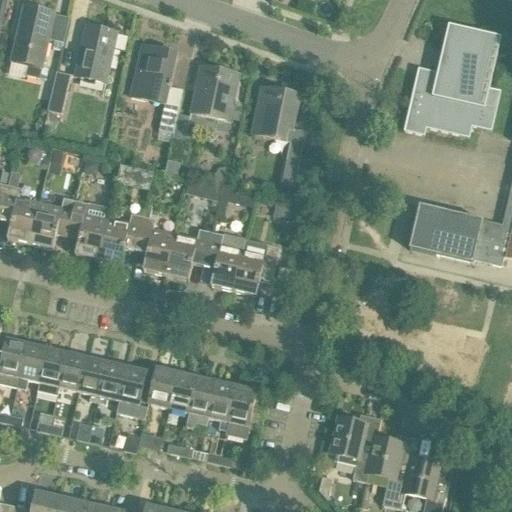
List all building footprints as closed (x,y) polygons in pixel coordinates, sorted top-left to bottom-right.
[(24,8),(11,65),(26,68),(25,76),(45,81),(48,70),(42,68),(48,41),(55,42),(52,51),(62,53),(64,45),(69,20),(54,16),(55,16),(24,8)] [(117,34),(87,27),(76,79),(106,86),(117,34)] [(405,134),(425,139),(427,131),(471,141),(473,130),(492,134),(501,94),(490,92),(501,40),(449,28),(438,76),(419,71),(405,134)] [(137,93),(166,99),(159,133),(157,140),(172,144),(173,140),(178,117),(183,93),(169,89),(176,54),(146,48),(137,93)] [(240,76),(200,68),(190,116),(230,124),(240,76)] [(57,75),(48,114),(61,117),(70,78),(57,75)] [(252,136),(290,144),(300,97),(261,89),(252,136)] [(190,120),(178,117),(173,140),(185,143),(190,120)] [(29,136),(29,140),(39,144),(37,134),(29,136)] [(303,146),(290,144),(285,171),(297,173),(303,146)] [(62,156),(54,154),(52,164),(60,166),(62,156)] [(99,165),(87,162),(84,174),(90,175),(97,171),(99,165)] [(180,166),(168,163),(165,177),(177,180),(180,166)] [(8,185),(11,176),(3,174),(1,184),(8,185)] [(11,177),(8,188),(17,190),(20,179),(11,177)] [(207,202),(210,188),(189,183),(186,196),(207,202)] [(0,223),(1,224),(8,188),(0,186),(0,223)] [(7,243),(30,248),(40,206),(17,200),(19,191),(17,190),(8,188),(1,224),(11,226),(7,243)] [(221,190),(218,203),(227,204),(228,204),(230,192),(221,190)] [(419,208),(409,252),(475,267),(476,263),(498,268),(502,266),(504,260),(511,261),(511,197),(505,228),(419,208)] [(56,237),(68,239),(76,204),(63,201),(61,210),(40,206),(30,248),(52,253),(56,237)] [(75,258),(98,264),(107,221),(108,221),(110,212),(107,211),(107,210),(88,205),(87,206),(76,204),(68,239),(79,242),(75,258)] [(143,274),(165,279),(175,236),(153,231),(155,222),(150,221),(152,210),(147,208),(145,220),(143,219),(135,255),(147,257),(143,274)] [(124,252),(135,255),(143,219),(131,216),(129,226),(108,221),(107,221),(98,264),(120,269),(124,252)] [(192,267),(203,270),(204,270),(212,235),(199,232),(197,241),(175,236),(165,279),(188,284),(192,267)] [(234,295),(244,252),(246,242),(212,235),(204,270),(215,273),(211,289),(234,295)] [(244,252),(234,295),(256,299),(260,283),(271,286),(279,250),(246,242),(244,252)] [(285,285),(288,271),(279,269),(275,282),(285,285)] [(0,387),(17,392),(28,348),(8,343),(4,362),(0,360),(0,387)] [(27,394),(29,385),(39,387),(47,353),(28,348),(17,392),(27,394)] [(66,357),(47,353),(39,387),(38,395),(58,399),(59,392),(58,391),(66,357)] [(87,362),(66,357),(58,391),(59,392),(79,396),(87,362)] [(79,396),(91,399),(89,404),(98,406),(107,366),(87,362),(79,396)] [(106,408),(107,403),(118,405),(126,371),(107,366),(98,406),(106,408)] [(147,376),(126,371),(118,405),(139,410),(147,376)] [(148,408),(168,413),(177,376),(157,371),(148,408)] [(168,413),(189,418),(197,381),(177,376),(168,413)] [(218,386),(197,381),(189,418),(186,430),(192,431),(196,428),(196,426),(207,429),(208,422),(209,423),(218,386)] [(237,390),(218,386),(209,423),(221,425),(219,432),(227,434),(237,390)] [(247,442),(257,395),(237,390),(227,434),(226,437),(247,442)] [(0,425),(9,427),(11,419),(0,416),(0,425)] [(9,427),(21,430),(23,421),(11,419),(9,427)] [(336,467),(355,471),(352,482),(366,485),(368,475),(367,475),(375,440),(376,440),(380,422),(367,419),(365,427),(338,421),(331,456),(335,457),(334,464),(336,467)] [(39,425),(37,434),(48,436),(50,428),(43,426),(39,425)] [(80,426),(76,443),(89,446),(91,437),(92,429),(80,426)] [(61,439),(63,431),(50,428),(48,436),(61,439)] [(92,429),(91,437),(103,440),(105,432),(92,429)] [(101,449),(103,440),(91,437),(89,446),(101,449)] [(141,441),(139,449),(147,451),(150,439),(142,437),(141,441)] [(141,441),(128,438),(124,454),(137,457),(139,449),(141,441)] [(401,445),(376,440),(375,440),(367,475),(368,475),(389,480),(383,508),(398,511),(401,511),(405,496),(404,496),(412,460),(413,460),(417,441),(403,438),(401,445)] [(167,456),(180,459),(182,450),(169,447),(167,456)] [(180,459),(192,461),(194,453),(182,450),(180,459)] [(221,459),(209,456),(207,465),(219,468),(221,459)] [(233,462),(221,459),(219,468),(231,471),(233,462)] [(438,466),(413,460),(412,460),(404,496),(405,496),(427,501),(424,511),(442,511),(453,462),(439,459),(438,466)] [(332,482),(322,480),(319,492),(329,494),(332,482)] [(36,496),(32,511),(55,511),(58,501),(36,496)] [(55,511),(79,511),(81,506),(58,501),(55,511)]
